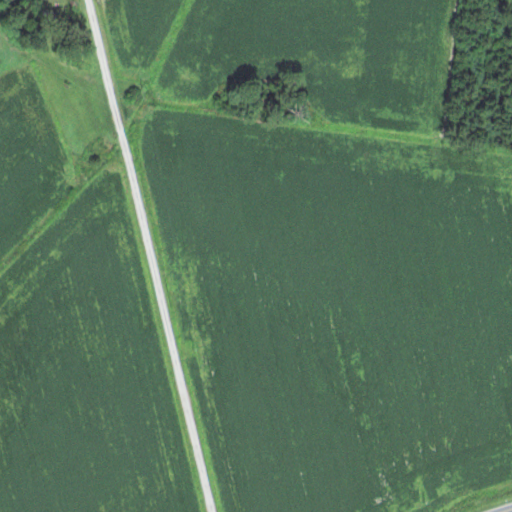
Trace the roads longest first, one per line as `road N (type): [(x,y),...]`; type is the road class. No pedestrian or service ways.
road 1 (residential): [(218,511),(90,0)]
road 2 (residential): [(118,109),(172,0)]
